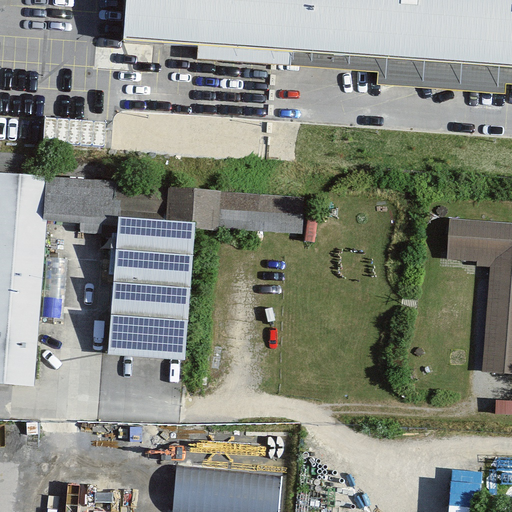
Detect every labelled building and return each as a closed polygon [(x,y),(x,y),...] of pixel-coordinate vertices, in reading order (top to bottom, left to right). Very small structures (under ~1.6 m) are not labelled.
[(511,0),(136,0),(134,40),(511,65),(511,0)] [(49,119),(49,143),(108,145),(109,121),(49,119)] [(314,197),(0,172),(0,365),(34,368),(45,219),(121,224),(110,357),(185,363),(196,231),(310,240),(314,197)] [(511,224),(451,219),(447,264),(488,268),(479,368),(511,371),(511,224)] [(178,511),(283,511),(285,474),(180,469),(178,511)] [(488,511),(490,498),(449,496),(448,511),(488,511)]
